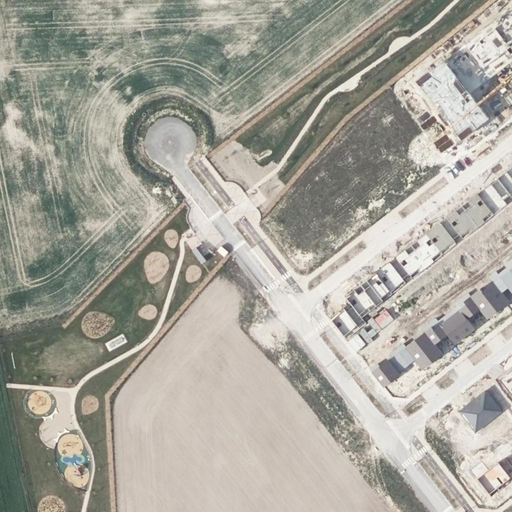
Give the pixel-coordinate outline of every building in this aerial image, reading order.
[(505,24),(450,58),(452,72),(474,108),(465,114),(450,115),(449,105),(452,103),(435,76),(423,83),(459,138),(511,104),(511,99),(507,103),(503,96),(505,89),(496,90),(503,70),(511,68),(511,54),(507,53),(511,38),(511,20),(506,19),(505,24)] [(428,73),(416,80),(418,84),(430,77),(428,73)] [(439,153),(453,146),(448,134),(434,141),(439,153)] [(511,165),(474,192),(477,197),(456,212),(455,211),(442,221),(455,239),(511,198),(511,165)] [(373,319),(382,329),(394,319),(384,309),(373,319)] [(499,380),(511,396),(511,370),(510,372),(499,380)] [(473,401),(459,412),(475,433),(503,411),(486,390),(473,401)] [(499,462),(478,478),(492,497),(501,490),(499,487),(502,484),(511,476),(511,465),(506,458),(500,463),(499,462)]
